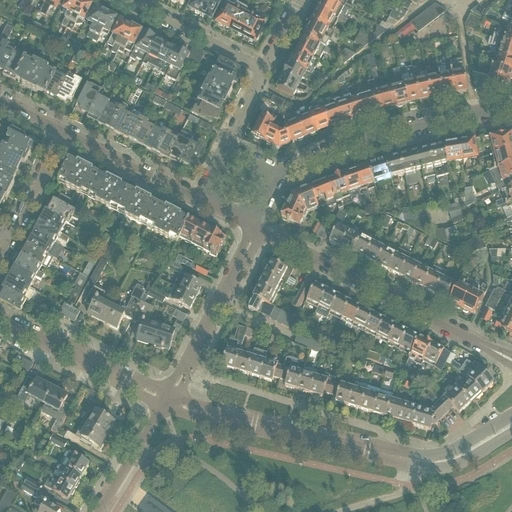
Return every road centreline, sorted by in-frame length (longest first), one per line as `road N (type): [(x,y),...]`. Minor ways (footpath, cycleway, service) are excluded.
road 1 (residential): [(490,349),(252,226)]
road 2 (residential): [(276,178),(374,136),(511,110)]
road 3 (residential): [(206,413),(407,459)]
road 4 (residential): [(184,368),(252,226)]
road 5 (residential): [(199,199),(61,128)]
road 6 (residential): [(264,70),(130,0)]
road 7 (residential): [(0,257),(61,128)]
road 8 (residential): [(127,380),(0,319)]
road 9 (residential): [(98,511),(164,408)]
